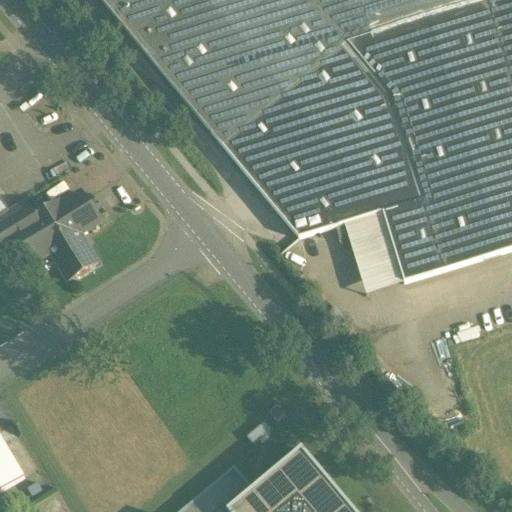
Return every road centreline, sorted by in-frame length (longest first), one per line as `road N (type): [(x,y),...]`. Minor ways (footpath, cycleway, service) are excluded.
road 1 (tertiary): [(204,236),(441,511)]
road 2 (tertiary): [(13,0),(204,236)]
road 3 (residential): [(0,366),(204,236)]
